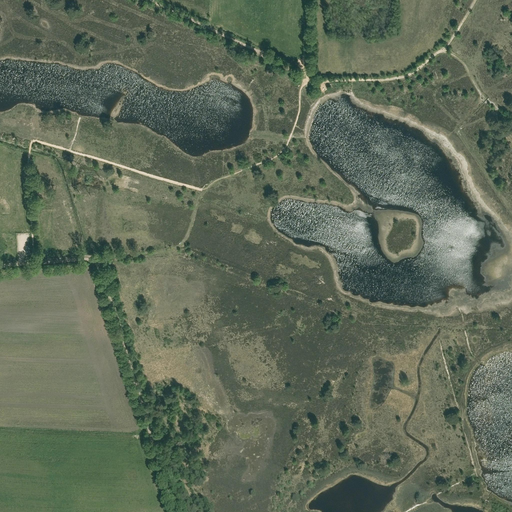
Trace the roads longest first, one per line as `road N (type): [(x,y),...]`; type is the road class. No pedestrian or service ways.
road 1 (track): [(174,511),(99,265),(88,258),(21,265)]
road 2 (track): [(305,77),(146,0)]
road 3 (track): [(441,49),(392,79),(305,77)]
